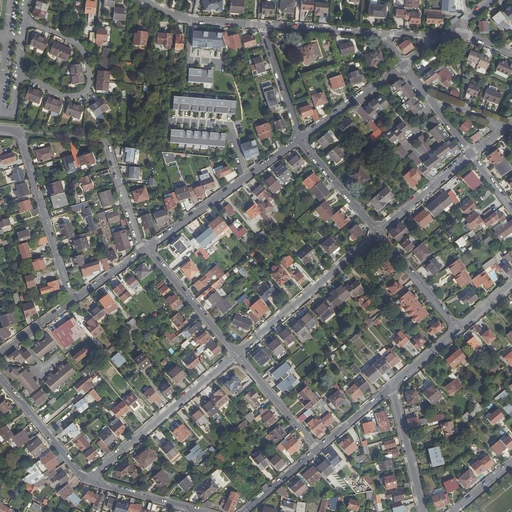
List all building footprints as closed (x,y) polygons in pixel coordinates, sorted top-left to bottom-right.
[(43,18),(48,4),(37,0),(32,15),(43,18)] [(86,1),(85,12),(95,13),(95,0),(86,0),(87,1),(86,1)] [(204,0),(204,10),(210,10),(210,9),(216,9),(216,11),(221,11),(222,0),(204,0)] [(243,13),(244,0),(230,0),(230,12),(243,13)] [(294,0),(281,0),(281,12),(293,13),(294,0)] [(314,10),(315,0),(312,0),(301,0),(301,9),(314,10)] [(329,10),(330,0),(317,0),(316,9),(329,10)] [(418,0),(406,0),(406,7),(418,8),(418,0)] [(274,15),(275,3),(262,2),(262,14),(274,15)] [(369,4),(369,15),(385,16),(386,5),(369,4)] [(114,8),(113,20),(124,21),(125,9),(114,8)] [(405,12),(409,12),(409,10),(396,9),(395,18),(405,18),(405,12)] [(437,10),(424,9),(424,15),(427,15),(426,22),(442,23),(442,14),(436,14),(437,10)] [(420,23),(420,13),(410,12),(409,12),(405,12),(405,18),(410,19),(410,22),(420,23)] [(509,23),(500,12),(496,15),(493,18),(495,21),(494,22),(500,30),(505,26),(508,31),(511,28),(508,23),(509,23)] [(456,17),(450,22),(452,25),(458,20),(456,17)] [(489,29),(488,26),(487,26),(487,21),(479,22),(479,31),(481,31),(487,31),(487,29),(489,29)] [(226,48),(222,34),(196,32),(197,26),(194,26),(192,47),(197,48),(197,49),(202,50),(202,48),(211,49),(211,51),(216,51),(216,49),(220,50),(221,48),(226,48)] [(95,40),(95,45),(100,46),(101,43),(103,44),(103,40),(106,41),(107,31),(96,30),(96,33),(95,40)] [(134,43),(140,44),(145,44),(146,44),(147,31),(138,30),(138,33),(135,32),(134,43)] [(171,35),(160,33),(159,44),(165,45),(165,48),(170,49),(171,35)] [(225,33),(222,34),(226,48),(227,50),(239,47),(237,39),(239,39),(239,38),(237,39),(237,35),(227,38),(225,33)] [(43,51),(48,40),(35,34),(30,44),(43,51)] [(181,52),(183,38),(183,36),(176,35),(176,37),(174,52),(181,52)] [(245,37),(241,38),(244,48),(256,44),(253,36),(249,37),(246,38),(245,37)] [(408,41),(405,41),(399,46),(405,54),(413,48),(408,41)] [(354,51),(351,42),(339,46),(341,55),(354,51)] [(72,50),(55,43),(50,53),(67,61),(72,50)] [(316,56),(312,44),(300,48),(304,60),(316,56)] [(481,54),(470,50),(467,60),(478,64),(481,56),(481,54)] [(383,61),(379,51),(371,54),(370,52),(364,54),(369,67),(378,64),(378,63),(383,61)] [(261,57),(263,65),(265,64),(262,55),(253,58),(254,60),(261,57)] [(490,60),(487,59),(484,58),(484,57),(481,56),(478,64),(476,70),(485,74),(490,60)] [(265,72),(263,65),(261,57),(254,60),(253,60),(258,74),(265,72)] [(511,65),(508,64),(508,65),(500,61),(496,71),(509,77),(511,70),(511,65)] [(73,85),(85,83),(81,64),(70,66),(73,85)] [(448,82),(453,78),(446,68),(440,72),(438,70),(434,72),(433,70),(432,71),(431,69),(421,77),(422,78),(422,79),(427,86),(432,82),(433,83),(436,81),(436,80),(438,78),(446,88),(450,85),(448,82)] [(188,70),(187,82),(211,84),(212,71),(188,70)] [(250,71),(249,70),(244,71),(247,78),(253,76),(252,72),(251,70),(250,71)] [(108,92),(110,73),(98,71),(96,90),(108,92)] [(363,81),(360,71),(347,75),(350,85),(363,81)] [(345,87),(341,75),(329,79),(333,91),(345,87)] [(398,91),(400,94),(413,99),(412,98),(414,97),(412,95),(411,93),(408,89),(407,87),(405,85),(403,86),(399,81),(398,82),(396,80),(393,82),(394,84),(391,86),(395,92),(398,91)] [(270,81),(261,84),(269,107),(278,104),(270,81)] [(476,98),(480,88),(469,84),(465,94),(476,98)] [(40,104),(43,93),(29,88),(25,99),(40,104)] [(499,104),(502,96),(487,90),(483,99),(489,101),(499,104)] [(323,92),(311,96),(311,97),(315,107),(316,107),(316,109),(322,107),(322,105),(326,103),(323,92)] [(413,99),(400,94),(406,103),(404,104),(408,110),(410,109),(414,115),(422,109),(418,103),(417,104),(413,99)] [(59,113),(63,102),(49,97),(45,108),(59,113)] [(235,101),(173,97),(172,111),(234,115),(235,101)] [(109,107),(102,98),(90,107),(97,117),(109,107)] [(370,107),(365,112),(372,121),(377,116),(375,113),(381,108),(382,110),(388,105),(382,98),(376,102),(375,101),(373,102),(371,104),(369,106),(370,107)] [(80,118),(84,108),(70,103),(66,113),(80,118)] [(358,104),(353,108),(364,121),(365,120),(368,124),(372,121),(365,112),(358,104)] [(315,122),(319,119),(315,109),(312,111),(309,105),(299,109),(302,118),(312,115),(315,122)] [(440,124),(434,116),(428,120),(434,128),(429,131),(438,143),(447,138),(438,126),(440,124)] [(343,123),(338,127),(345,135),(349,131),(350,132),(356,127),(348,117),(345,120),(346,121),(343,123)] [(286,128),(283,120),(274,123),(277,131),(286,128)] [(372,121),(368,124),(378,135),(381,132),(372,121)] [(466,134),(473,125),(466,121),(459,129),(466,134)] [(390,131),(384,136),(391,144),(397,139),(398,141),(400,139),(402,138),(404,136),(403,135),(409,130),(402,122),(397,127),(398,129),(392,134),(390,131)] [(262,138),(262,139),(271,137),(269,132),(271,131),(269,123),(255,128),(259,139),(262,138)] [(172,131),(171,144),(225,147),(226,134),(172,131)] [(473,144),(483,137),(480,132),(470,139),(473,144)] [(327,134),(317,142),(321,147),(324,149),(334,141),(327,134)] [(426,140),(422,135),(416,139),(420,144),(419,145),(425,153),(430,150),(424,141),(426,140)] [(259,156),(255,141),(241,146),(245,160),(250,158),(251,160),(255,159),(254,157),(259,156)] [(455,146),(453,143),(453,142),(447,147),(445,145),(443,146),(441,148),(437,151),(435,152),(433,154),(434,155),(423,164),(425,167),(419,171),(424,176),(441,164),(440,163),(439,161),(451,153),(452,155),(453,155),(459,151),(455,146)] [(395,149),(405,160),(408,157),(416,167),(421,163),(412,153),(409,155),(401,145),(395,149)] [(55,157),(52,146),(39,151),(40,157),(39,157),(40,161),(55,157)] [(336,147),(328,154),(336,163),(344,156),(336,147)] [(350,153),(353,156),(359,152),(356,148),(350,153)] [(127,149),(126,155),(125,164),(134,165),(136,150),(127,149)] [(494,166),(504,159),(497,149),(487,157),(489,160),(490,159),(491,160),(490,161),(494,166)] [(175,154),(172,153),(166,153),(162,152),(166,165),(177,161),(176,156),(175,154)] [(13,153),(0,157),(0,166),(15,161),(13,153)] [(87,164),(88,165),(94,163),(91,153),(78,158),(81,166),(86,164),(87,164)] [(439,161),(440,163),(452,155),(451,153),(439,161)] [(73,155),(63,158),(68,172),(76,170),(73,161),(75,160),(73,155)] [(295,171),(304,163),(298,155),(288,163),(295,171)] [(511,170),(504,159),(494,166),(499,172),(498,173),(501,177),(511,170)] [(282,182),(291,175),(282,164),(273,172),(282,182)] [(138,180),(139,168),(130,167),(129,171),(129,179),(138,180)] [(215,173),(217,179),(219,178),(223,177),(222,176),(225,175),(225,176),(231,173),(228,167),(216,172),(215,173)] [(350,176),(353,180),(363,172),(360,168),(350,176)] [(420,178),(413,169),(403,177),(412,187),(416,184),(415,182),(420,178)] [(20,170),(14,171),(15,175),(11,176),(13,182),(17,181),(17,182),(23,180),(20,170)] [(363,172),(353,180),(356,184),(358,182),(362,186),(370,179),(363,172)] [(472,190),(480,184),(471,173),(463,179),(472,190)] [(311,190),(320,182),(316,177),(315,178),(312,174),(303,182),(311,190)] [(273,194),(282,187),(272,175),(268,178),(269,179),(268,180),(267,179),(263,182),(273,194)] [(92,188),(89,176),(80,179),(84,191),(92,188)] [(212,177),(201,181),(201,183),(204,190),(211,187),(211,188),(215,187),(212,177)] [(320,202),(330,193),(320,182),(311,190),(320,202)] [(18,198),(29,195),(27,189),(29,189),(28,186),(26,186),(25,183),(16,186),(19,195),(18,196),(18,198)] [(201,183),(188,189),(191,197),(196,195),(198,197),(200,196),(201,197),(202,198),(205,197),(205,196),(203,191),(204,190),(201,183)] [(81,203),(74,185),(72,188),(77,205),(81,203)] [(186,185),(175,190),(175,192),(178,201),(179,202),(191,197),(188,189),(186,185)] [(148,199),(145,188),(133,192),(135,198),(137,202),(148,199)] [(393,197),(386,189),(370,202),(378,212),(387,205),(385,203),(393,197)] [(114,204),(110,190),(100,193),(104,207),(114,204)] [(451,191),(447,194),(452,201),(457,197),(451,191)] [(178,201),(175,192),(164,195),(166,199),(164,200),(168,209),(176,206),(175,202),(178,201)] [(447,194),(445,192),(436,200),(443,210),(453,202),(452,201),(447,194)] [(64,193),(51,197),(53,204),(55,203),(56,208),(67,204),(64,193)] [(259,200),(261,201),(269,195),(267,193),(259,200)] [(489,196),(486,193),(480,198),(483,201),(489,196)] [(271,205),(274,201),(269,195),(261,201),(262,203),(258,206),(259,208),(266,217),(275,210),(271,205)] [(20,213),(32,209),(30,200),(26,201),(26,199),(20,201),(21,202),(17,204),(20,213)] [(443,210),(436,200),(426,208),(434,217),(443,210)] [(88,204),(88,201),(81,203),(77,205),(71,206),(72,210),(82,208),(82,209),(84,214),(84,215),(85,218),(87,218),(90,226),(95,225),(95,224),(90,208),(85,209),(84,207),(84,206),(88,204)] [(469,214),(476,207),(470,201),(460,209),(464,213),(466,211),(469,214)] [(326,222),(331,217),(336,214),(326,202),(315,210),(326,222)] [(352,215),(354,213),(347,204),(336,214),(331,217),(341,228),(349,221),(345,216),(344,216),(342,214),(347,209),(352,215)] [(235,213),(228,205),(224,208),(231,216),(235,213)] [(266,217),(259,208),(258,209),(255,205),(245,213),(246,214),(247,216),(248,216),(252,220),(259,214),(267,223),(270,221),(266,217)] [(148,214),(147,215),(146,210),(140,212),(145,228),(154,226),(150,214),(148,214)] [(169,220),(165,210),(154,214),(157,224),(169,220)] [(101,221),(107,218),(105,211),(98,214),(101,221)] [(108,214),(107,211),(105,211),(107,218),(109,223),(120,220),(117,211),(108,214)] [(424,211),(414,220),(419,226),(421,229),(432,220),(424,211)] [(496,216),(494,213),(488,218),(480,223),(480,224),(481,226),(485,223),(487,227),(498,219),(501,223),(493,229),(495,232),(507,223),(500,213),(496,216)] [(470,231),(480,224),(480,223),(472,214),(465,220),(468,223),(466,225),(470,231)] [(227,226),(219,217),(212,223),(208,226),(209,227),(217,237),(220,240),(231,230),(227,226)] [(5,221),(4,218),(3,218),(0,219),(0,227),(3,227),(5,226),(12,224),(12,223),(13,222),(12,220),(11,220),(10,219),(5,221)] [(108,222),(106,219),(95,224),(97,228),(108,222)] [(511,219),(507,223),(495,232),(494,233),(500,241),(503,239),(504,241),(511,235),(511,219)] [(232,222),(227,226),(231,230),(239,240),(247,233),(241,225),(242,225),(239,222),(238,221),(237,221),(235,221),(234,221),(232,222)] [(62,234),(64,240),(75,237),(75,236),(71,223),(60,226),(61,232),(63,231),(64,233),(62,234)] [(403,227),(400,223),(396,226),(404,236),(408,233),(403,227)] [(353,242),(362,233),(356,226),(349,232),(352,235),(350,237),(349,238),(349,239),(349,240),(350,241),(351,242),(352,242),(353,242)] [(404,236),(396,226),(389,232),(397,242),(404,236)] [(421,229),(419,226),(416,228),(426,240),(429,238),(421,229)] [(107,245),(101,227),(97,228),(103,247),(107,245)] [(217,237),(209,227),(195,240),(203,249),(217,237)] [(27,230),(17,233),(20,241),(29,238),(27,230)] [(130,248),(124,230),(118,232),(117,232),(118,234),(117,234),(116,233),(114,233),(116,240),(117,240),(121,251),(130,248)] [(262,232),(256,238),(261,244),(263,243),(268,239),(262,232)] [(87,233),(80,235),(75,236),(75,237),(76,240),(75,240),(79,251),(92,247),(87,233)] [(485,244),(491,239),(489,236),(483,241),(485,244)] [(461,237),(455,243),(459,248),(466,243),(461,237)] [(340,249),(331,238),(321,246),(329,255),(332,253),(334,255),(340,249)] [(179,256),(187,249),(178,239),(171,246),(179,256)] [(406,253),(413,247),(408,240),(400,246),(406,253)] [(64,243),(68,254),(75,252),(73,244),(69,245),(68,241),(64,243)] [(27,243),(18,245),(22,260),(31,257),(29,252),(28,249),(28,248),(27,243)] [(422,244),(413,251),(415,254),(413,256),(421,264),(425,260),(424,259),(430,254),(422,244)] [(208,256),(214,252),(211,247),(205,250),(208,256)] [(315,253),(310,247),(298,257),(305,265),(311,260),(310,258),(315,253)] [(250,254),(253,257),(260,251),(257,248),(255,249),(250,254)] [(116,258),(114,250),(106,253),(109,260),(116,258)] [(508,263),(511,259),(510,257),(508,254),(504,257),(502,258),(504,260),(505,259),(508,263)] [(72,257),(76,268),(81,266),(85,265),(82,255),(72,257)] [(280,263),(286,270),(293,264),(287,257),(280,263)] [(490,267),(493,265),(496,262),(498,261),(496,257),(482,267),(485,271),(490,267)] [(433,258),(423,266),(427,272),(429,271),(432,275),(441,267),(433,258)] [(35,272),(45,269),(42,259),(32,262),(35,272)] [(448,267),(455,277),(464,271),(465,270),(458,260),(448,267)] [(100,269),(97,261),(85,265),(81,266),(84,276),(92,274),(92,271),(91,270),(93,270),(93,271),(100,269)] [(388,275),(395,269),(388,261),(381,267),(388,275)] [(198,272),(190,262),(180,270),(189,282),(195,277),(195,276),(198,272)] [(499,273),(502,271),(501,269),(498,265),(496,262),(493,265),(495,268),(499,273)] [(150,272),(143,264),(134,272),(140,280),(150,272)] [(502,271),(509,279),(511,276),(511,270),(508,264),(501,269),(502,271)] [(225,275),(217,265),(206,275),(209,280),(212,277),(211,276),(214,274),(215,275),(219,280),(221,278),(225,275)] [(280,286),(285,282),(283,280),(286,278),(288,276),(280,267),(278,269),(276,268),(275,268),(273,269),(273,271),(274,273),(271,275),(280,286)] [(241,268),(238,271),(239,271),(244,278),(247,276),(241,268)] [(290,274),(299,285),(305,280),(299,272),(296,275),(293,271),(290,274)] [(455,277),(454,278),(462,288),(469,283),(472,281),(464,271),(455,277)] [(469,283),(474,289),(477,288),(483,283),(487,289),(493,284),(486,275),(487,274),(484,271),(472,281),(469,283)] [(31,275),(25,277),(28,288),(35,286),(31,275)] [(206,275),(194,285),(199,291),(204,287),(208,284),(206,283),(209,280),(206,275)] [(139,284),(132,276),(129,278),(130,279),(129,280),(126,283),(132,290),(139,284)] [(224,282),(221,278),(219,280),(202,294),(206,299),(215,292),(222,286),(221,284),(224,282)] [(58,282),(57,280),(47,283),(47,284),(39,286),(41,294),(59,289),(58,285),(57,282),(58,282)] [(357,280),(350,285),(348,283),(344,286),(353,299),(365,290),(357,280)] [(159,289),(165,285),(162,281),(156,286),(159,289)] [(403,287),(401,284),(399,286),(397,284),(395,282),(388,288),(391,292),(389,293),(392,297),(403,287)] [(257,293),(264,302),(267,299),(266,298),(269,296),(275,291),(268,283),(259,290),(260,291),(257,293)] [(130,296),(121,285),(114,290),(123,302),(130,296)] [(350,295),(342,285),(334,292),(342,302),(350,295)] [(159,291),(163,296),(170,291),(167,287),(166,288),(165,289),(163,287),(159,291)] [(472,291),(469,287),(461,293),(464,297),(460,300),(460,301),(462,304),(463,304),(467,301),(469,303),(472,301),(473,302),(477,299),(471,292),(472,291)] [(334,292),(333,291),(329,294),(331,297),(327,301),(335,309),(342,302),(334,292)] [(206,299),(204,301),(215,292),(206,299)] [(215,292),(204,301),(204,302),(205,301),(212,309),(211,310),(223,300),(215,292)] [(409,292),(395,303),(399,308),(403,306),(418,324),(429,315),(424,309),(424,308),(424,307),(423,306),(422,306),(421,306),(416,300),(417,299),(417,298),(416,297),(415,297),(414,297),(409,292)] [(108,295),(99,301),(109,314),(117,308),(108,295)] [(179,311),(184,306),(175,295),(171,299),(170,298),(166,301),(174,310),(176,308),(179,311)] [(133,299),(130,296),(123,302),(126,305),(133,299)] [(363,305),(369,300),(366,296),(361,299),(359,300),(361,303),(363,305)] [(223,301),(217,306),(223,314),(232,307),(225,299),(223,301)] [(370,299),(369,300),(363,305),(361,303),(360,304),(365,310),(373,303),(370,299)] [(211,310),(211,311),(217,306),(223,301),(223,300),(211,310)] [(249,309),(252,312),(258,319),(268,309),(260,300),(249,309)] [(33,303),(21,306),(22,307),(25,318),(29,316),(29,315),(36,313),(33,303)] [(328,322),(335,315),(325,303),(313,312),(323,324),(327,321),(328,322)] [(100,305),(90,314),(96,321),(106,313),(100,305)] [(256,323),(259,321),(258,319),(252,312),(249,315),(256,323)] [(318,322),(309,312),(299,321),(299,322),(307,331),(318,322)] [(373,322),(382,314),(381,312),(371,320),(373,322)] [(4,328),(16,324),(13,313),(0,316),(4,328)] [(178,313),(171,319),(180,330),(187,324),(186,323),(188,322),(185,318),(183,320),(178,313)] [(251,323),(236,316),(233,324),(248,331),(251,323)] [(70,336),(74,342),(84,335),(80,329),(73,318),(70,320),(74,327),(70,330),(73,334),(70,336)] [(137,322),(134,319),(128,324),(131,327),(137,322)] [(372,322),(373,322),(371,320),(370,319),(362,325),(364,328),(367,326),(372,322)] [(69,321),(52,333),(64,349),(74,342),(70,336),(73,334),(70,330),(74,327),(70,320),(69,321)] [(137,322),(131,327),(132,329),(127,333),(132,338),(132,337),(138,332),(142,329),(137,322)] [(307,331),(299,322),(291,329),(300,340),(308,332),(307,331)] [(441,330),(444,328),(441,324),(440,325),(438,322),(426,331),(431,336),(434,333),(435,334),(440,330),(441,330)] [(188,331),(192,335),(197,330),(201,327),(198,323),(188,331)] [(145,327),(142,329),(138,332),(141,336),(145,332),(144,331),(147,328),(145,327)] [(0,338),(2,345),(6,342),(4,339),(11,334),(6,328),(0,329),(0,338)] [(488,345),(496,338),(488,328),(480,336),(488,345)] [(287,329),(279,336),(288,346),(296,339),(287,329)] [(166,331),(163,333),(170,342),(177,336),(173,333),(170,335),(166,331)] [(390,343),(397,351),(404,345),(407,347),(411,344),(410,343),(400,331),(396,335),(397,336),(390,343)] [(360,332),(357,334),(350,340),(351,341),(352,340),(353,341),(352,342),(352,343),(362,334),(360,332)] [(57,345),(47,333),(44,336),(47,338),(47,339),(46,340),(45,339),(42,342),(42,343),(41,344),(41,343),(38,341),(33,345),(35,348),(36,348),(35,349),(34,349),(32,350),(40,359),(57,345)] [(201,337),(200,335),(197,338),(193,341),(195,343),(196,345),(199,343),(201,346),(204,344),(210,339),(205,333),(201,337)] [(411,344),(416,350),(419,347),(420,348),(423,346),(422,345),(426,342),(419,334),(419,335),(418,335),(416,337),(413,340),(414,340),(410,343),(411,344)] [(473,338),(466,344),(472,352),(473,353),(474,352),(473,351),(480,346),(473,338)] [(187,346),(190,343),(188,340),(181,345),(184,348),(187,346)] [(285,350),(276,340),(268,347),(276,357),(285,350)] [(211,359),(217,354),(216,353),(217,353),(218,353),(220,351),(214,343),(209,349),(208,348),(205,351),(211,359)] [(90,350),(87,346),(73,358),(77,363),(89,353),(87,352),(90,350)] [(205,350),(201,346),(197,350),(200,354),(205,350)] [(272,357),(264,348),(262,350),(253,357),(261,367),(272,357)] [(378,353),(391,368),(399,361),(393,354),(389,349),(387,351),(384,348),(378,353)] [(17,351),(15,352),(24,362),(25,361),(28,365),(34,360),(27,351),(25,353),(24,354),(22,351),(19,353),(17,351)] [(456,352),(452,356),(458,363),(464,357),(459,351),(456,353),(456,352)] [(24,362),(15,352),(8,358),(10,361),(13,358),(14,359),(14,362),(19,362),(21,364),(24,362)] [(117,352),(110,359),(118,368),(126,360),(117,352)] [(151,364),(142,354),(134,361),(142,371),(151,364)] [(191,371),(200,363),(194,355),(184,363),(191,371)] [(458,363),(452,356),(448,359),(449,360),(446,362),(452,368),(458,363)] [(381,375),(390,368),(382,359),(373,366),(381,375)] [(294,371),(285,361),(271,374),(277,380),(281,377),(284,380),(277,386),(282,392),(296,380),(291,374),(294,371)] [(70,363),(66,366),(65,367),(63,364),(57,368),(60,371),(59,372),(55,375),(55,376),(54,376),(51,373),(46,378),(48,380),(49,381),(48,382),(47,381),(45,383),(53,392),(77,372),(70,363)] [(361,371),(354,364),(351,367),(357,374),(361,371)] [(319,366),(309,375),(311,377),(322,367),(320,365),(319,366)] [(111,366),(104,371),(112,381),(119,376),(111,366)] [(177,384),(187,376),(178,366),(168,374),(177,384)] [(363,374),(371,383),(381,375),(372,366),(363,374)] [(26,373),(27,372),(25,370),(23,372),(19,368),(17,370),(12,370),(12,372),(11,373),(10,372),(8,370),(5,372),(13,381),(16,378),(30,395),(39,387),(37,385),(37,386),(36,385),(36,384),(39,382),(37,379),(34,381),(33,380),(32,380),(31,379),(32,379),(35,376),(30,371),(28,374),(27,374),(26,373)] [(455,377),(452,373),(448,376),(453,382),(456,379),(455,377)] [(459,374),(455,377),(456,379),(460,383),(464,380),(459,374)] [(89,376),(76,387),(79,391),(92,381),(89,376)] [(238,385),(239,384),(233,377),(230,379),(231,380),(228,382),(227,381),(223,385),(229,392),(232,389),(235,393),(241,388),(238,385)] [(354,384),(354,385),(361,393),(369,386),(361,377),(354,384)] [(456,379),(453,382),(445,388),(451,396),(463,386),(460,383),(456,379)] [(174,391),(167,383),(159,389),(166,397),(174,391)] [(342,397),(345,394),(336,384),(333,386),(338,392),(328,399),(331,403),(329,404),(334,409),(345,400),(342,397)] [(360,398),(364,395),(361,393),(354,385),(347,391),(354,400),(358,397),(360,398)] [(429,403),(431,405),(438,399),(442,396),(432,385),(422,394),(429,403)] [(44,387),(40,391),(32,398),(38,405),(46,398),(41,392),(46,388),(44,387)] [(306,400),(313,394),(307,387),(300,393),(306,400)] [(143,395),(151,404),(155,401),(158,404),(162,400),(152,388),(143,395)] [(216,397),(211,400),(218,408),(229,399),(221,389),(216,393),(218,395),(216,397)] [(259,396),(254,390),(251,393),(250,392),(244,397),(254,409),(260,404),(256,399),(259,396)] [(504,390),(499,394),(494,398),(497,402),(500,399),(507,393),(504,390)] [(415,391),(405,393),(408,405),(418,403),(415,391)] [(133,394),(123,402),(130,409),(133,413),(142,405),(133,394)] [(321,399),(319,396),(313,401),(315,404),(321,399)] [(477,407),(480,410),(482,409),(472,397),(470,399),(474,404),(472,406),(474,409),(477,407)] [(0,401),(0,410),(4,415),(12,409),(3,398),(0,401)] [(48,403),(50,406),(56,401),(54,398),(48,403)] [(323,406),(326,404),(321,399),(315,404),(314,405),(317,408),(318,407),(321,404),(323,406)] [(81,413),(88,407),(82,400),(75,406),(81,413)] [(218,408),(211,400),(202,408),(210,417),(219,410),(218,408)] [(123,402),(112,411),(117,418),(118,419),(130,409),(123,402)] [(508,414),(511,410),(511,408),(510,407),(509,408),(506,405),(503,408),(508,414)] [(465,423),(477,413),(480,410),(477,407),(474,409),(469,413),(467,411),(460,418),(465,423)] [(497,408),(485,417),(492,425),(504,416),(497,408)] [(200,410),(199,409),(190,417),(191,417),(200,410)] [(276,421),(267,409),(256,419),(255,419),(256,422),(261,417),(265,422),(268,426),(269,427),(276,421)] [(309,409),(303,414),(307,418),(313,413),(309,409)] [(200,410),(191,417),(199,427),(201,425),(208,419),(200,410)] [(220,411),(219,410),(210,417),(211,418),(220,411)] [(385,412),(375,414),(378,426),(379,432),(379,433),(389,430),(385,412)] [(255,419),(256,419),(251,413),(245,418),(250,423),(255,419)] [(326,426),(334,419),(329,414),(321,420),(326,426)] [(407,420),(409,429),(444,420),(443,419),(441,416),(440,415),(418,420),(418,417),(407,420)] [(117,437),(127,429),(118,419),(117,418),(112,423),(114,426),(111,429),(117,437)] [(316,435),(325,427),(317,418),(308,426),(316,435)] [(440,423),(443,437),(455,434),(452,421),(440,423)] [(238,427),(242,430),(244,428),(247,426),(244,422),(238,427)] [(379,432),(378,426),(376,427),(375,425),(374,426),(373,422),(363,425),(365,434),(375,432),(375,433),(379,432)] [(70,433),(74,438),(80,433),(78,431),(81,428),(77,423),(73,426),(72,424),(64,431),(68,435),(70,433)] [(190,434),(182,425),(173,433),(180,442),(190,434)] [(11,438),(13,437),(5,426),(0,429),(0,436),(1,436),(5,442),(11,438)] [(276,443),(285,435),(278,427),(268,435),(276,443)] [(438,429),(428,432),(431,440),(434,439),(435,442),(442,439),(438,429)] [(111,441),(115,437),(109,430),(99,438),(100,439),(106,446),(111,442),(111,441)] [(18,448),(29,441),(22,431),(13,437),(11,438),(14,442),(18,448)] [(75,443),(82,452),(90,445),(80,433),(74,438),(73,440),(75,442),(75,443)] [(301,446),(291,435),(286,439),(288,442),(295,451),(301,446)] [(36,459),(48,451),(38,439),(26,448),(36,459)] [(104,451),(108,448),(106,446),(100,439),(96,442),(104,451)] [(336,440),(333,443),(337,449),(341,446),(336,440)] [(385,445),(386,449),(396,447),(394,440),(384,442),(385,445)] [(505,453),(508,450),(500,440),(491,447),(498,455),(503,450),(505,453)] [(181,456),(170,442),(162,449),(173,463),(181,456)] [(290,455),(295,451),(288,442),(283,447),(281,443),(277,447),(280,451),(284,448),(290,455)] [(184,455),(194,466),(206,455),(197,444),(184,455)] [(345,445),(341,448),(348,457),(355,450),(357,453),(361,450),(358,446),(357,447),(355,444),(349,450),(345,445)] [(222,447),(216,452),(210,457),(220,468),(231,459),(222,447)] [(437,447),(428,449),(431,461),(432,461),(433,467),(443,464),(441,458),(440,458),(437,447)] [(95,457),(97,455),(92,448),(84,455),(89,461),(92,459),(94,461),(97,459),(95,457)] [(157,459),(148,448),(141,454),(135,459),(144,470),(157,459)] [(393,458),(398,457),(396,449),(387,451),(389,457),(393,456),(393,458)] [(42,475),(54,467),(57,465),(50,453),(34,464),(35,464),(27,470),(30,474),(29,475),(26,478),(24,478),(23,480),(22,481),(32,486),(42,479),(44,478),(42,475)] [(265,457),(261,453),(253,460),(261,471),(270,463),(269,462),(265,457)] [(270,463),(276,470),(284,463),(277,455),(269,462),(270,463)] [(479,461),(486,470),(493,464),(486,456),(479,461)] [(315,469),(321,476),(324,479),(335,470),(327,459),(315,469)] [(393,469),(391,459),(380,461),(382,471),(393,469)] [(140,475),(128,461),(116,472),(122,479),(128,473),(134,480),(140,475)] [(349,464),(343,469),(351,478),(357,473),(349,464)] [(56,470),(56,469),(54,467),(42,475),(44,478),(45,477),(56,470)] [(313,467),(302,476),(310,486),(321,476),(315,469),(313,467)] [(220,468),(211,475),(214,478),(211,480),(211,479),(196,491),(199,495),(198,495),(200,498),(201,497),(204,500),(221,486),(223,488),(231,481),(220,468)] [(468,470),(476,480),(477,479),(469,469),(468,470)] [(57,472),(56,470),(45,477),(47,480),(57,472)] [(473,482),(476,480),(468,470),(457,479),(465,489),(470,485),(469,484),(472,481),(473,482)] [(161,488),(170,480),(162,471),(153,479),(161,488)] [(59,483),(61,485),(69,480),(63,472),(55,478),(56,478),(51,482),(54,486),(59,483)] [(238,475),(231,481),(236,488),(243,482),(238,475)] [(366,476),(361,477),(368,486),(372,483),(366,476)] [(386,477),(384,478),(386,489),(396,487),(393,476),(386,477)] [(185,478),(183,480),(177,485),(185,492),(192,486),(185,478)] [(32,486),(36,488),(37,489),(40,486),(39,485),(43,481),(42,479),(32,486)] [(447,492),(458,488),(454,479),(443,483),(447,492)] [(295,487),(294,486),(290,490),(297,498),(307,489),(301,481),(297,484),(297,485),(295,487)] [(67,498),(73,494),(74,493),(67,485),(58,493),(64,501),(67,498)] [(281,487),(276,491),(277,492),(278,493),(281,497),(285,498),(286,497),(285,496),(287,494),(281,487)] [(403,500),(401,489),(394,491),(384,493),(381,494),(376,495),(375,495),(377,505),(380,504),(379,496),(386,495),(386,497),(393,496),(394,502),(391,503),(392,508),(402,505),(401,500),(403,500)] [(95,495),(88,491),(85,495),(83,497),(82,499),(91,503),(95,495)] [(224,500),(221,506),(225,508),(224,510),(227,511),(231,511),(239,495),(232,492),(227,502),(224,500)] [(69,506),(74,509),(80,501),(73,494),(67,498),(72,503),(69,506)] [(435,508),(447,504),(444,497),(443,494),(431,498),(435,508)] [(94,505),(99,507),(104,498),(99,495),(94,505)] [(372,496),(371,500),(374,500),(374,504),(375,504),(375,507),(376,511),(372,511),(370,511),(369,511),(378,511),(377,507),(377,505),(375,495),(372,496)] [(281,497),(280,505),(295,509),(297,505),(294,504),(295,501),(285,498),(281,497)] [(114,510),(116,503),(117,501),(109,499),(107,507),(114,510)] [(328,499),(323,500),(319,511),(320,511),(322,511),(325,504),(326,504),(328,499)] [(359,502),(349,500),(347,508),(357,511),(359,502)] [(208,501),(201,507),(209,509),(212,502),(208,501)] [(29,508),(35,511),(38,511),(41,507),(33,502),(29,508)] [(125,511),(127,505),(124,504),(124,505),(116,503),(114,510),(113,511),(125,511)] [(150,511),(153,504),(148,503),(146,511),(140,509),(139,511),(150,511)] [(297,503),(297,505),(295,511),(304,511),(305,503),(297,503)]
